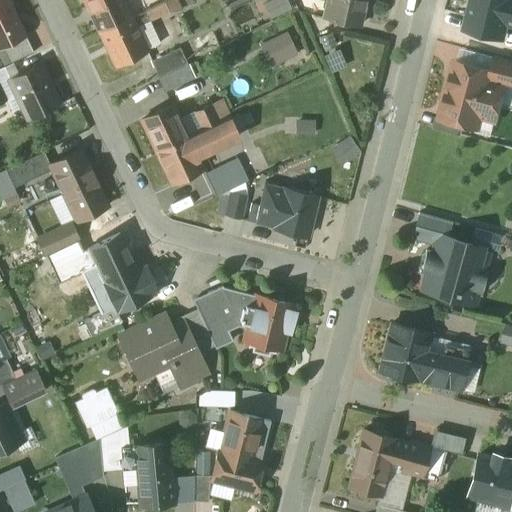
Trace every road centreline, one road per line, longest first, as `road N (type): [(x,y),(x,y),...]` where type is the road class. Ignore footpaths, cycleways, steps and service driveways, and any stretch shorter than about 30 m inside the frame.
road 1 (residential): [(351,288),(167,232),(144,206),(43,0)]
road 2 (residential): [(422,0),(351,288)]
road 3 (residential): [(511,425),(329,378)]
road 4 (residential): [(329,378),(294,511)]
